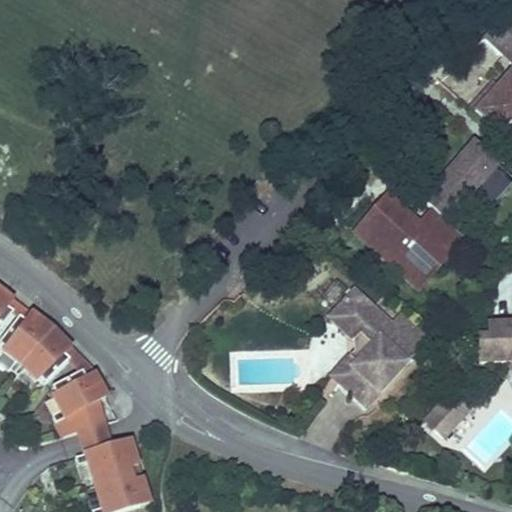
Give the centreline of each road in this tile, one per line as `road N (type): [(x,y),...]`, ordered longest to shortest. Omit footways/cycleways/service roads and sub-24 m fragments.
road 1 (residential): [(414,62),(133,375)]
road 2 (residential): [(133,375),(201,431),(235,447),(469,511)]
road 3 (residential): [(0,254),(133,375)]
